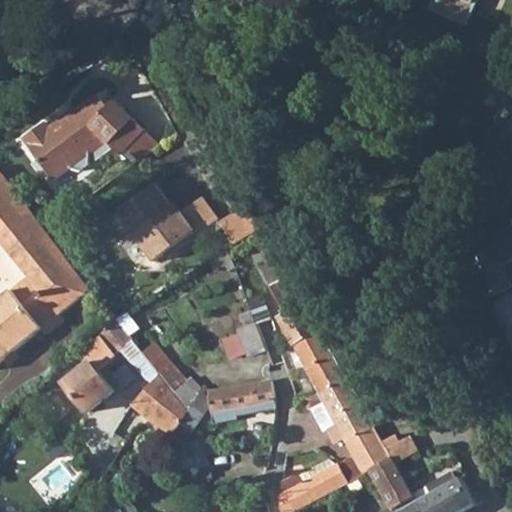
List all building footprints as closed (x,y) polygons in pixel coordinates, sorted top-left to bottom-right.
[(167,0),(147,0),(139,15),(143,18),(151,32),(167,0)] [(434,0),(430,11),(467,27),(478,0),(434,0)] [(72,114),(59,124),(55,119),(48,125),(44,120),(21,136),(52,178),(68,167),(79,170),(87,164),(88,152),(105,140),(119,154),(126,147),(144,127),(113,98),(106,105),(97,92),(70,111),(72,114)] [(144,127),(126,147),(136,157),(158,141),(144,127)] [(0,355),(40,324),(45,329),(60,315),(56,310),(83,288),(73,275),(78,270),(61,247),(44,225),(7,176),(0,181),(0,239),(27,274),(0,294),(0,355)] [(202,195),(179,211),(172,216),(165,206),(169,203),(154,184),(119,209),(134,230),(131,231),(153,260),(165,251),(168,256),(218,219),(202,195)] [(172,201),(169,203),(165,206),(172,216),(179,211),(172,201)] [(235,245),(262,228),(250,207),(222,224),(235,245)] [(511,221),(467,241),(480,269),(469,275),(481,303),(511,291),(501,266),(511,261),(511,221)] [(280,318),(295,344),(320,330),(279,257),(262,267),(287,313),(280,318)] [(73,275),(83,288),(89,284),(78,270),(73,275)] [(246,300),(257,324),(271,318),(260,294),(246,300)] [(119,348),(149,385),(158,374),(137,345),(117,320),(105,328),(119,348)] [(267,349),(257,324),(239,331),(250,357),(267,349)] [(114,353),(119,348),(105,328),(91,339),(94,345),(81,354),(88,362),(63,382),(86,411),(112,391),(96,370),(116,356),(114,353)] [(295,344),(321,391),(346,376),(320,330),(295,344)] [(158,374),(166,383),(180,373),(151,335),(137,345),(158,374)] [(132,405),(170,439),(188,413),(166,383),(158,374),(149,385),(132,405)] [(311,409),(326,400),(345,435),(349,441),(375,426),(346,376),(321,391),(306,400),(311,409)] [(209,394),(214,425),(235,421),(235,416),(275,407),(272,381),(209,394)] [(345,435),(326,400),(311,409),(324,431),(328,428),(335,441),(345,435)] [(176,450),(179,461),(205,455),(201,441),(183,446),(203,416),(191,408),(188,413),(170,439),(166,445),(176,450)] [(357,456),(366,471),(373,468),(392,457),(375,426),(349,441),(357,456)] [(179,461),(183,475),(199,471),(209,468),(205,455),(179,461)] [(341,465),(350,481),(366,471),(357,456),(341,465)] [(392,457),(373,468),(395,507),(414,497),(392,457)] [(280,500),(284,511),(292,511),(350,481),(341,465),(305,485),(300,476),(282,486),(280,500)] [(422,511),(465,511),(477,506),(461,478),(457,480),(452,470),(426,484),(432,494),(417,503),(422,511)] [(113,508),(116,511),(122,511),(127,505),(111,481),(101,489),(113,508)] [(398,511),(422,511),(417,503),(398,511)]
